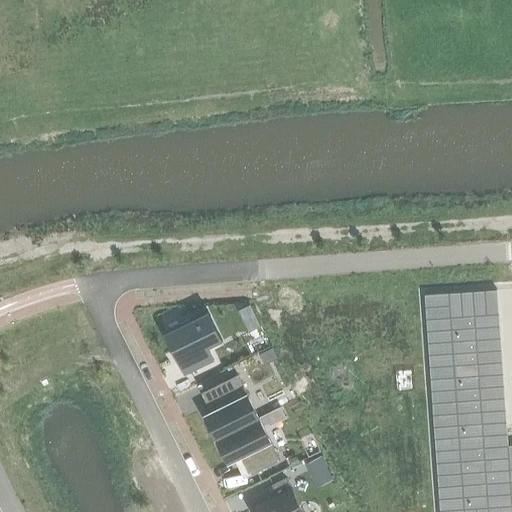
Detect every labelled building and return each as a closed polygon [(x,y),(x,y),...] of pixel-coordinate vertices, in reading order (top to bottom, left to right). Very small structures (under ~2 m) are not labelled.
[(511,297),(492,299),(495,337),(498,337),(509,336),(511,336),(511,297)] [(492,299),(470,300),(473,339),(477,339),(490,338),(495,337),(492,299)] [(470,300),(449,302),(452,340),(455,340),(469,339),(473,339),(470,300)] [(449,302),(427,303),(428,311),(430,342),(447,341),(452,340),(449,302)] [(428,311),(406,313),(409,352),(411,351),(424,351),(431,350),(430,342),(428,311)] [(207,312),(162,334),(183,376),(203,366),(197,353),(221,341),(207,312)] [(406,313),(385,315),(388,353),(389,353),(403,352),(409,352),(406,313)] [(385,315),(363,316),(366,355),(367,355),(381,354),(388,353),(385,315)] [(363,316),(342,318),(345,356),(346,356),(359,355),(366,355),(363,316)] [(342,318),(318,319),(321,358),(339,357),(345,356),(342,318)] [(495,337),(490,338),(491,350),(499,349),(498,337),(495,337)] [(473,339),(469,339),(470,351),(478,351),(477,339),(473,339)] [(452,340),(447,341),(448,353),(456,352),(455,340),(452,340)] [(431,350),(424,351),(425,362),(433,362),(432,350),(431,350)] [(409,352),(403,352),(404,364),(412,363),(411,351),(409,352)] [(388,353),(381,354),(382,366),(390,365),(389,353),(388,353)] [(366,355),(359,355),(360,367),(368,367),(367,355),(366,355)] [(345,356),(339,357),(339,369),(347,368),(346,356),(345,356)] [(216,409),(203,415),(215,439),(258,418),(237,375),(206,390),(216,409)] [(258,418),(215,439),(226,463),(239,456),(248,475),(279,460),(258,418)] [(462,462),(454,463),(455,475),(463,474),(462,462)] [(440,464),(432,465),(433,477),(441,476),(440,464)] [(505,464),(497,465),(498,477),(506,476),(505,464)] [(419,466),(411,466),(411,478),(419,478),(419,466)] [(484,466),(476,466),(476,478),(484,478),(484,466)] [(397,467),(389,468),(390,480),(398,479),(397,467)] [(455,475),(441,476),(443,511),(465,511),(463,479),(463,474),(455,475)] [(433,477),(419,478),(421,511),(443,511),(441,476),(433,477)] [(498,477),(484,478),(486,511),(508,511),(506,476),(498,477)] [(276,496),(250,510),(250,511),(302,511),(291,489),(285,478),(271,485),(276,496)] [(411,478),(398,479),(400,511),(421,511),(419,478),(411,478)] [(476,478),(463,479),(465,511),(486,511),(484,478),(476,478)] [(390,480),(375,481),(377,511),(400,511),(398,479),(390,480)]
